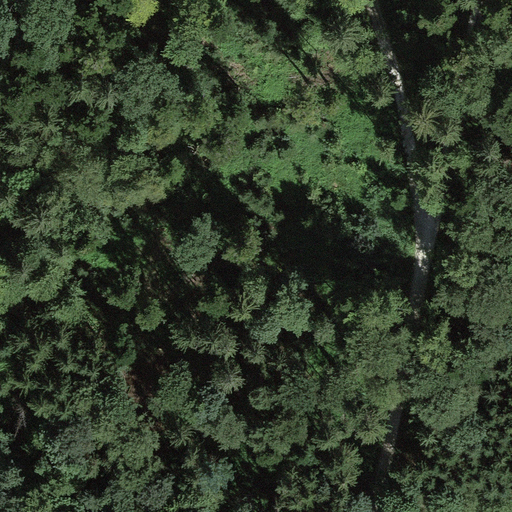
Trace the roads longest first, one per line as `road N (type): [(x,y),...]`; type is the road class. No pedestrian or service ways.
road 1 (track): [(378,511),(479,0)]
road 2 (track): [(366,0),(432,248)]
